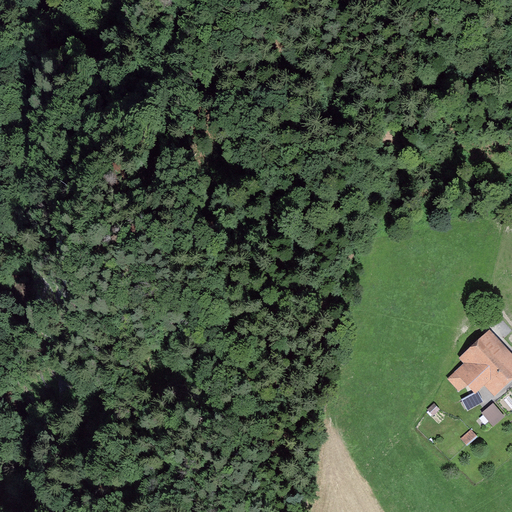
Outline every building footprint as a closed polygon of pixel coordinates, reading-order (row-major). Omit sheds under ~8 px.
[(468,362),(449,379),(459,390),(468,385),(475,392),(487,381),(495,390),(511,374),(511,364),(485,335),(462,356),(468,362)] [(476,393),(461,401),(466,410),(481,401),(476,393)] [(438,409),(434,404),(428,409),(433,414),(438,409)] [(493,406),(482,414),(492,426),(502,417),(493,406)] [(470,431),(461,440),(466,445),(475,436),(470,431)]
